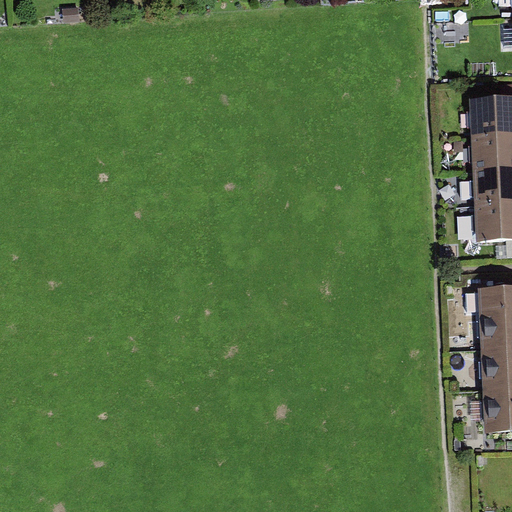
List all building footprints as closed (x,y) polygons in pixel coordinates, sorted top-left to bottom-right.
[(511,102),(469,105),(471,141),(511,138),(511,102)] [(473,176),(511,174),(511,138),(471,141),(473,176)] [(511,174),(473,176),(475,212),(511,210),(511,174)] [(477,248),(511,246),(511,210),(475,212),(477,248)] [(511,340),(511,292),(478,294),(480,342),(511,340)] [(511,340),(480,342),(483,390),(511,388),(511,340)] [(485,439),(511,437),(511,388),(483,390),(485,439)]
